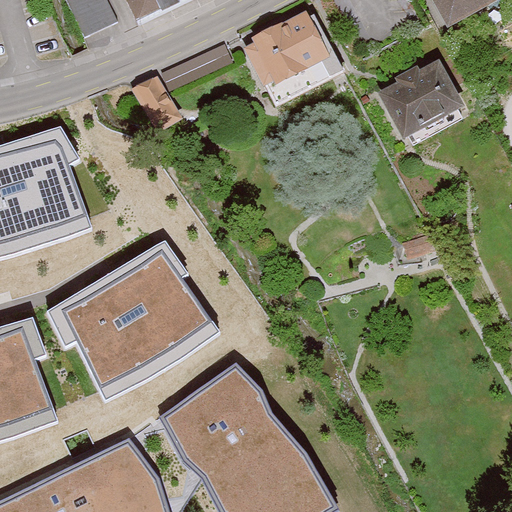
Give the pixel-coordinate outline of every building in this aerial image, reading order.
[(76,0),(98,41),(133,22),(121,0),(76,0)] [(135,0),(146,19),(181,0),(135,0)] [(437,0),(455,31),(509,0),(437,0)] [(331,62),(310,16),(257,41),(262,51),(249,57),(266,93),(331,62)] [(213,55),(170,74),(182,100),(225,81),(213,55)] [(466,112),(439,64),(386,94),(413,142),(466,112)] [(160,134),(186,121),(163,74),(136,88),(160,134)] [(71,133),(0,154),(0,263),(94,237),(71,133)] [(173,247),(55,328),(116,413),(226,339),(173,247)] [(37,330),(0,340),(0,450),(60,433),(37,330)] [(0,502),(0,511),(180,511),(192,494),(202,479),(217,511),(336,511),(339,510),(307,453),(272,412),(263,390),(236,363),(160,418),(128,440),(0,502)]
